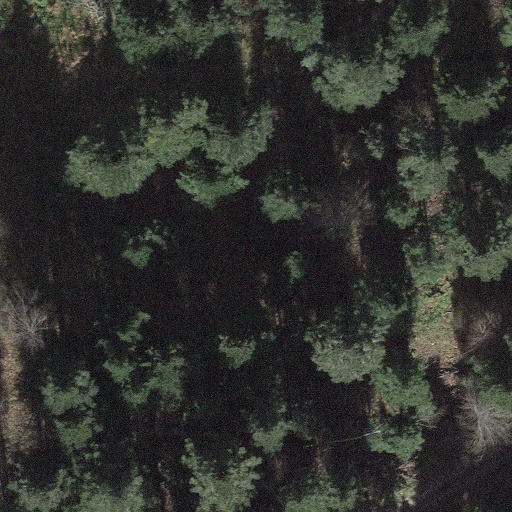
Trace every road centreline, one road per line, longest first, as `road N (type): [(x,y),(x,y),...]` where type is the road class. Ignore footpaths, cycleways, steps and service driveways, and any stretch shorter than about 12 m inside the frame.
road 1 (track): [(0,162),(141,393),(125,511)]
road 2 (track): [(400,511),(511,442)]
